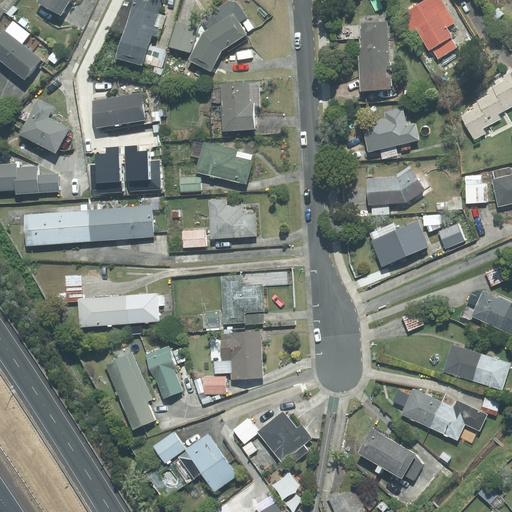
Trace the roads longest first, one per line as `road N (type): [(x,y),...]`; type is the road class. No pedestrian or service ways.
road 1 (residential): [(339,370),(319,233),(303,0)]
road 2 (unknown): [(102,0),(79,66),(90,164)]
